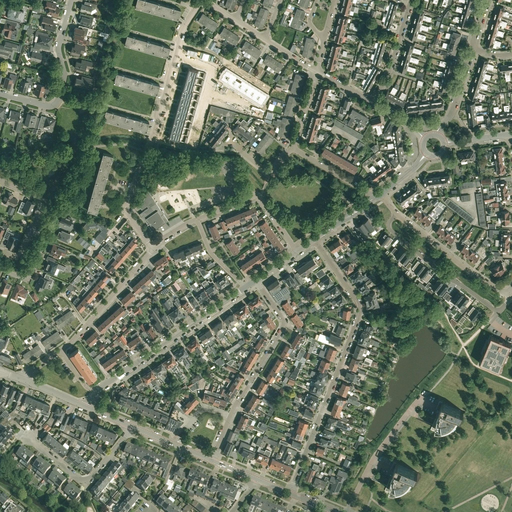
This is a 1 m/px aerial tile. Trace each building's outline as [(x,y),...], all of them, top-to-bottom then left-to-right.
[(149,11),(152,1),(148,0),(136,0),(135,7),(149,11)] [(227,0),(225,6),(232,9),(236,1),(234,0),(227,0)] [(47,1),(45,7),(48,8),(47,13),(58,16),(60,8),(55,7),(56,4),(47,1)] [(163,15),(166,5),(152,1),(149,11),(163,15)] [(82,4),(80,10),(88,12),(89,12),(91,14),(97,11),(95,8),(96,6),(99,7),(100,5),(96,4),(89,2),(88,4),(87,5),(84,4),(82,4)] [(396,10),(398,4),(390,2),(389,5),(387,4),(386,7),(396,10)] [(8,13),(7,17),(22,21),(23,17),(22,16),(24,8),(22,5),(16,3),(12,5),(12,6),(11,6),(9,7),(7,13),(8,13)] [(180,9),(168,5),(166,5),(163,15),(178,19),(180,9)] [(351,8),(343,6),(341,12),(349,14),(350,10),(351,8)] [(496,11),(510,15),(510,14),(508,13),(509,12),(506,12),(504,12),(505,8),(497,6),(496,11)] [(386,13),(395,16),(396,10),(386,7),(386,9),(387,10),(386,13)] [(258,16),(265,19),(269,11),(261,8),(258,16)] [(294,17),(301,20),(305,11),(297,8),(294,17)] [(469,17),(470,13),(456,8),(456,11),(462,12),(461,15),(469,17)] [(416,15),(431,20),(432,18),(424,15),(425,12),(418,10),(416,15)] [(80,13),(79,16),(81,17),(80,19),(81,19),(80,23),(88,25),(89,21),(92,22),(94,17),(92,17),(80,13)] [(384,15),(383,18),(393,21),(395,16),(386,13),(386,16),(384,15)] [(206,25),(210,19),(202,14),(198,20),(206,25)] [(501,21),(502,18),(494,15),(493,20),(507,24),(507,23),(501,21)] [(262,28),(265,19),(258,16),(254,25),(262,28)] [(301,20),(294,17),(292,16),(289,23),(289,24),(291,25),(290,26),(298,29),(301,20)] [(339,22),(346,24),(348,18),(340,16),(339,22)] [(43,17),(41,23),(45,24),(44,28),(54,30),(55,24),(52,23),(53,19),(43,17)] [(391,27),(393,21),(383,18),(382,21),(384,21),(383,25),(391,27)] [(466,27),(467,22),(454,18),(453,20),(459,22),(458,25),(466,27)] [(210,19),(206,25),(214,30),(218,24),(210,19)] [(18,22),(15,21),(8,20),(7,23),(5,23),(2,34),(10,36),(11,38),(13,39),(16,37),(16,36),(17,35),(16,35),(17,31),(14,30),(15,26),(17,26),(18,22)] [(421,24),(422,22),(415,20),(413,24),(428,29),(429,27),(421,24)] [(345,30),(346,24),(339,22),(337,28),(345,30)] [(498,30),(499,27),(491,25),(490,30),(504,34),(504,32),(498,30)] [(74,31),(74,33),(75,33),(83,35),(85,36),(86,36),(87,33),(89,28),(84,26),(83,29),(78,28),(75,27),(75,28),(74,28),(74,30),(74,31)] [(228,39),(232,32),(224,27),(220,34),(228,39)] [(343,36),(345,30),(337,28),(336,34),(343,36)] [(418,33),(419,31),(412,29),(411,33),(426,38),(426,36),(418,33)] [(37,41),(36,45),(44,47),(44,45),(45,45),(46,44),(50,45),(52,38),(48,37),(49,34),(36,30),(35,35),(36,36),(35,41),(37,41)] [(228,39),(230,41),(235,44),(240,38),(232,32),(228,39)] [(73,36),(73,37),(73,38),(73,39),(75,39),(75,42),(79,43),(85,45),(85,44),(88,45),(90,41),(86,40),(85,40),(84,39),(85,36),(83,35),(75,33),(74,35),(73,36)] [(138,48),(141,38),(127,34),(124,44),(138,48)] [(342,42),(343,36),(336,34),(334,40),(342,42)] [(458,44),(460,39),(446,35),(445,37),(452,39),(451,42),(458,44)] [(495,40),(496,37),(488,35),(487,40),(501,44),(501,42),(495,40)] [(208,47),(211,41),(213,39),(208,36),(203,44),(208,47)] [(305,46),(312,48),(315,39),(307,37),(305,46)] [(153,52),(156,42),(141,38),(138,48),(153,52)] [(387,42),(382,40),(378,39),(377,42),(376,42),(375,44),(385,47),(387,42)] [(0,49),(0,55),(7,57),(9,53),(11,53),(12,49),(16,50),(18,50),(17,51),(17,52),(20,53),(22,45),(19,45),(17,45),(6,41),(4,46),(5,47),(4,48),(5,48),(4,51),(0,49)] [(249,53),(253,46),(245,41),(241,48),(245,51),(243,54),(244,55),(243,57),(246,58),(247,57),(249,53)] [(170,47),(168,46),(156,42),(153,52),(167,56),(170,47)] [(72,46),(70,52),(79,55),(80,52),(83,53),(85,46),(75,43),(74,47),(72,46)] [(406,47),(421,52),(422,50),(414,48),(415,45),(408,43),(406,47)] [(333,44),(331,50),(339,52),(339,51),(340,49),(341,46),(333,44)] [(383,53),(385,47),(375,44),(374,47),(376,47),(375,51),(383,53)] [(455,54),(457,49),(443,45),(442,47),(449,49),(448,52),(455,54)] [(253,46),(249,53),(257,58),(261,51),(253,46)] [(310,57),(312,48),(305,46),(302,55),(310,57)] [(31,47),(29,54),(30,55),(31,56),(30,59),(35,60),(35,61),(36,60),(40,61),(40,60),(42,59),(41,58),(42,54),(39,53),(39,52),(39,49),(31,47)] [(338,58),(339,52),(331,50),(330,56),(338,58)] [(381,59),(383,53),(375,51),(374,54),(372,53),(371,56),(381,59)] [(411,57),(412,54),(405,52),(403,57),(418,61),(419,59),(411,57)] [(267,72),(275,60),(267,55),(263,62),(269,65),(266,71),(267,72)] [(337,61),(338,58),(330,56),(328,62),(336,64),(340,65),(341,62),(337,61)] [(379,65),(381,59),(371,56),(371,58),(372,59),(371,62),(379,65)] [(480,63),(493,68),(494,65),(488,63),(489,61),(481,58),(480,63)] [(76,61),(74,67),(85,70),(86,67),(91,68),(92,62),(85,60),(84,63),(76,61)] [(270,71),(272,67),(279,72),(283,65),(275,60),(267,72),(270,73),(271,71),(270,71)] [(408,66),(409,63),(402,61),(401,66),(416,71),(416,68),(408,66)] [(242,68),(244,70),(247,71),(248,72),(252,66),(246,62),(242,68)] [(335,70),(336,64),(328,62),(327,68),(335,70)] [(452,72),(454,67),(440,63),(439,65),(445,67),(445,70),(452,72)] [(381,70),(376,67),(373,66),(372,68),(370,67),(368,70),(378,75),(381,70)] [(188,68),(186,75),(196,78),(198,71),(188,68)] [(485,73),(485,71),(478,68),(477,73),(490,77),(491,75),(485,73)] [(226,70),(220,79),(225,82),(231,73),(226,70)] [(375,81),(378,75),(368,70),(367,72),(369,73),(367,76),(375,81)] [(128,86),(131,76),(116,72),(113,82),(128,86)] [(449,82),(451,77),(437,72),(436,75),(442,77),(442,79),(449,82)] [(6,77),(3,85),(10,87),(12,81),(15,82),(17,75),(10,73),(9,78),(6,77)] [(231,73),(225,82),(231,86),(237,77),(231,73)] [(293,83),(301,85),(304,76),(296,74),(293,83)] [(186,75),(184,82),(194,85),(196,78),(186,75)] [(76,78),(74,84),(85,87),(86,83),(93,85),(94,79),(82,76),(81,79),(76,78)] [(142,90),(145,80),(131,76),(128,86),(142,90)] [(372,86),(375,81),(367,76),(365,79),(364,78),(362,81),(372,86)] [(21,80),(19,89),(26,91),(28,84),(32,84),(33,78),(27,77),(26,81),(21,80)] [(237,77),(231,86),(237,90),(243,80),(237,77)] [(482,83),(482,80),(475,78),(474,83),(487,87),(488,85),(482,83)] [(145,80),(142,90),(157,94),(159,84),(145,80)] [(243,80),(237,90),(243,93),(249,84),(243,80)] [(369,91),(372,86),(362,81),(361,84),(363,85),(361,87),(369,91)] [(184,82),(182,89),(192,92),(194,85),(184,82)] [(446,91),(448,87),(434,82),(433,85),(440,87),(439,89),(446,91)] [(298,94),(301,85),(293,83),(291,92),(298,94)] [(34,90),(33,93),(43,96),(45,88),(49,89),(50,87),(49,85),(45,84),(45,86),(38,84),(36,91),(34,90)] [(249,84),(243,93),(249,97),(255,88),(249,84)] [(321,86),(320,92),(327,94),(332,95),(332,93),(328,91),(329,88),(321,86)] [(388,100),(395,88),(393,87),(390,93),(388,91),(384,98),(388,100)] [(255,88),(249,97),(255,101),(261,92),(255,88)] [(388,100),(393,103),(397,96),(394,95),(397,89),(395,88),(388,100)] [(479,93),(479,90),(472,88),(471,93),(484,97),(487,98),(487,95),(479,93)] [(182,89),(181,96),(190,99),(192,92),(182,89)] [(261,92),(255,101),(261,105),(267,96),(261,92)] [(326,100),(327,94),(320,92),(318,98),(326,100)] [(397,106),(404,93),(402,92),(399,98),(397,96),(393,103),(397,106)] [(404,93),(397,106),(402,108),(406,101),(403,100),(406,94),(404,93)] [(181,96),(179,103),(189,106),(190,99),(181,96)] [(287,105),(294,107),(297,98),(290,96),(287,105)] [(324,106),(326,100),(318,98),(316,104),(324,106)] [(341,106),(339,113),(342,114),(343,111),(346,112),(347,108),(349,109),(351,101),(346,99),(343,107),(341,106)] [(179,103),(177,110),(187,113),(189,106),(179,103)] [(322,112),(324,106),(316,104),(315,110),(322,112)] [(294,107),(287,105),(286,107),(284,114),(292,116),(294,107)] [(117,123),(120,114),(106,109),(103,119),(117,123)] [(353,120),(358,112),(353,109),(349,115),(352,116),(349,121),(348,124),(347,124),(350,125),(351,123),(353,120)] [(20,116),(21,113),(10,110),(9,115),(10,115),(9,119),(19,121),(20,116)] [(177,110),(175,117),(185,120),(187,113),(177,110)] [(357,119),(360,121),(362,116),(363,115),(358,112),(353,120),(355,122),(357,119)] [(35,122),(36,116),(37,116),(33,115),(34,114),(32,114),(28,113),(25,123),(34,126),(33,127),(37,128),(38,122),(35,122)] [(132,127),(134,118),(120,114),(117,123),(132,127)] [(321,117),(318,116),(313,115),(311,121),(319,123),(321,117)] [(365,124),(369,118),(363,115),(362,116),(360,121),(357,126),(359,128),(361,124),(362,125),(363,122),(365,124)] [(175,117),(173,124),(183,127),(185,120),(175,117)] [(280,126),(288,129),(291,120),(283,117),(280,126)] [(52,131),(52,129),(55,120),(46,118),(45,120),(43,119),(43,121),(40,120),(38,127),(44,128),(44,126),(49,128),(48,130),(52,131)] [(134,118),(132,127),(146,131),(149,122),(134,118)] [(378,134),(380,134),(376,119),(371,120),(373,127),(376,126),(378,134)] [(218,129),(225,135),(228,131),(225,128),(228,126),(223,122),(221,120),(215,127),(216,127),(218,129)] [(240,121),(239,122),(237,120),(235,122),(237,124),(233,130),(237,134),(243,126),(240,124),(241,124),(241,122),(240,121)] [(385,136),(386,136),(401,134),(400,129),(402,126),(391,120),(385,131),(385,136)] [(317,129),(319,123),(311,121),(310,127),(317,129)] [(247,130),(249,128),(246,126),(248,123),(247,122),(243,126),(237,134),(241,137),(247,130)] [(173,124),(171,131),(181,134),(183,127),(173,124)] [(285,137),(288,129),(280,126),(278,135),(285,137)] [(225,135),(218,129),(216,127),(212,132),(214,133),(222,139),(225,135)] [(316,135),(317,129),(310,127),(308,133),(316,135)] [(255,133),(251,129),(249,128),(247,130),(241,137),(245,140),(250,134),(252,136),(255,133)] [(171,131),(169,138),(179,141),(181,134),(171,131)] [(218,143),(222,139),(214,133),(212,136),(210,134),(209,136),(218,143)] [(314,141),(316,135),(308,133),(306,138),(314,141)] [(261,141),(267,146),(273,139),(267,134),(261,141)] [(215,147),(218,143),(209,136),(211,137),(207,141),(205,143),(207,145),(209,143),(215,147)] [(261,153),(267,146),(261,141),(255,148),(261,153)] [(327,156),(331,151),(325,148),(322,153),(327,156)] [(333,160),(336,154),(331,151),(327,156),(333,160)] [(466,152),(467,160),(474,159),(474,157),(475,157),(475,153),(473,153),(473,151),(466,152)] [(99,167),(109,170),(113,155),(103,152),(99,167)] [(460,161),(467,160),(466,152),(459,153),(459,155),(458,155),(459,160),(460,159),(460,161)] [(338,163),(341,157),(336,154),(333,160),(338,163)] [(355,165),(357,160),(359,157),(357,155),(355,159),(352,163),(352,164),(349,169),(355,172),(358,167),(355,165)] [(387,158),(396,170),(402,166),(406,162),(404,159),(403,155),(391,156),(389,157),(389,156),(387,158)] [(344,166),(347,160),(341,157),(338,163),(344,166)] [(379,160),(388,172),(392,168),(387,162),(385,164),(381,159),(379,160)] [(352,164),(352,163),(347,160),(344,166),(349,169),(352,164)] [(384,175),(388,172),(379,160),(377,162),(381,167),(379,168),(384,175)] [(384,175),(379,168),(377,170),(373,165),(371,166),(380,178),(384,175)] [(375,181),(380,178),(371,166),(369,168),(373,173),(371,175),(375,181)] [(105,184),(109,170),(99,167),(95,181),(105,184)] [(101,198),(105,184),(95,181),(91,195),(101,198)] [(497,189),(499,189),(507,188),(507,182),(504,182),(504,181),(501,182),(501,183),(496,183),(497,189)] [(412,187),(417,194),(420,191),(421,192),(422,191),(417,184),(412,187)] [(412,198),(417,194),(412,187),(407,191),(412,198)] [(6,191),(2,201),(9,204),(9,203),(15,205),(17,200),(12,197),(13,194),(6,191)] [(154,200),(148,191),(145,197),(140,207),(142,209),(154,200)] [(407,201),(412,198),(407,191),(402,195),(407,201)] [(508,194),(500,195),(501,201),(503,201),(503,202),(507,202),(507,201),(509,200),(508,194)] [(97,213),(101,198),(91,195),(87,210),(97,213)] [(403,204),(407,201),(402,195),(397,199),(402,206),(404,205),(403,204)] [(35,204),(27,200),(26,204),(21,202),(17,211),(22,213),(23,211),(30,214),(32,210),(33,207),(35,204)] [(165,223),(168,221),(163,213),(164,213),(162,210),(161,210),(156,202),(140,213),(144,220),(148,224),(147,224),(152,231),(165,222),(165,223)] [(251,215),(257,213),(255,207),(249,209),(251,215)] [(418,218),(423,211),(418,207),(413,214),(418,218)] [(245,218),(251,215),(249,209),(243,212),(245,218)] [(422,222),(428,215),(423,211),(418,218),(422,222)] [(240,220),(245,218),(243,212),(237,214),(240,220)] [(234,222),(240,220),(237,214),(231,216),(234,222)] [(68,216),(68,217),(62,215),(59,221),(60,221),(65,224),(63,228),(70,231),(73,224),(70,223),(72,219),(71,218),(68,216)] [(422,222),(427,226),(429,223),(430,224),(432,222),(431,221),(433,219),(432,219),(433,218),(431,217),(431,218),(428,215),(422,222)] [(228,225),(234,222),(231,216),(225,219),(228,225)] [(253,221),(255,224),(262,219),(260,216),(253,221)] [(368,219),(363,223),(370,233),(375,230),(376,231),(379,229),(375,224),(373,226),(368,219)] [(87,222),(83,226),(85,228),(87,230),(89,228),(97,227),(98,226),(102,230),(101,232),(99,235),(96,239),(100,243),(103,239),(108,234),(106,232),(108,229),(99,221),(98,222),(96,221),(87,222)] [(263,230),(269,226),(265,221),(260,224),(263,230)] [(363,223),(358,226),(362,232),(359,234),(363,239),(366,237),(365,236),(370,232),(370,233),(363,223)] [(211,232),(217,230),(215,224),(209,226),(211,232)] [(440,236),(445,229),(440,225),(439,227),(438,227),(436,229),(437,230),(435,232),(440,236)] [(267,235),(272,231),(269,226),(263,230),(267,235)] [(445,240),(450,233),(445,229),(440,236),(445,240)] [(10,247),(14,249),(18,239),(12,236),(14,233),(6,230),(3,237),(8,239),(6,246),(10,247)] [(61,231),(59,230),(57,237),(68,241),(69,238),(72,239),(74,235),(62,230),(61,231)] [(211,232),(214,238),(220,236),(217,230),(211,232)] [(271,240),(276,236),(272,231),(267,235),(271,240)] [(385,233),(379,241),(384,245),(385,244),(388,246),(393,239),(385,233)] [(450,243),(454,239),(455,237),(450,233),(445,240),(450,243)] [(134,237),(130,241),(122,234),(120,236),(126,242),(133,248),(137,243),(135,241),(137,239),(134,237)] [(352,240),(350,238),(347,234),(342,238),(346,244),(349,242),(350,245),(356,241),(353,239),(352,240)] [(274,245),(280,241),(276,236),(271,240),(274,245)] [(90,244),(83,238),(79,243),(86,249),(90,244)] [(126,242),(124,244),(122,242),(122,243),(117,239),(115,241),(122,247),(122,246),(129,253),(133,248),(126,242)] [(230,248),(235,244),(232,239),(226,243),(230,248)] [(343,244),(342,244),(339,239),(334,243),(338,248),(341,246),(344,250),(346,248),(343,244)] [(278,250),(283,247),(280,241),(274,245),(276,248),(274,250),(276,252),(278,250)] [(200,255),(201,258),(203,257),(201,250),(204,249),(201,243),(196,245),(198,252),(200,255)] [(336,250),(338,248),(334,243),(329,246),(333,252),(337,257),(340,255),(336,250)] [(60,254),(64,255),(67,249),(60,246),(54,244),(51,249),(50,249),(49,250),(49,251),(49,252),(50,252),(50,253),(54,255),(54,256),(58,258),(60,254)] [(122,246),(122,247),(120,249),(118,247),(117,247),(113,244),(112,246),(117,251),(120,253),(124,257),(129,253),(122,246)] [(230,248),(234,254),(239,250),(235,244),(230,248)] [(465,255),(470,248),(465,244),(460,251),(465,255)] [(200,255),(198,252),(196,245),(190,248),(193,254),(195,260),(198,259),(197,256),(200,255)] [(395,247),(391,252),(394,254),(393,255),(400,260),(399,261),(407,251),(402,247),(397,253),(395,252),(398,249),(395,247)] [(190,255),(193,254),(190,248),(184,250),(187,256),(188,259),(189,262),(192,261),(190,255)] [(470,259),(475,252),(470,248),(465,255),(470,259)] [(120,262),(124,257),(120,253),(117,251),(115,253),(110,249),(108,251),(113,256),(120,262)] [(188,259),(187,256),(184,250),(179,252),(181,258),(184,265),(186,263),(185,260),(188,259)] [(260,260),(265,256),(262,251),(256,255),(260,260)] [(407,251),(399,261),(404,265),(412,255),(407,251)] [(107,263),(104,265),(112,272),(114,269),(115,270),(117,268),(116,267),(107,259),(99,252),(96,255),(101,259),(102,259),(107,263)] [(184,265),(181,258),(179,252),(173,254),(175,261),(179,260),(181,266),(184,265)] [(475,263),(478,258),(480,256),(475,252),(470,259),(475,263)] [(486,252),(481,258),(484,261),(490,255),(486,252)] [(159,259),(163,264),(168,261),(164,255),(159,259)] [(255,264),(260,260),(256,255),(251,258),(255,264)] [(120,262),(113,256),(110,259),(108,257),(107,259),(116,267),(118,264),(119,265),(121,263),(120,262)] [(492,256),(485,262),(488,264),(494,260),(492,256)] [(250,267),(255,264),(251,258),(246,262),(250,267)] [(307,261),(312,268),(317,264),(313,258),(307,261)] [(49,272),(54,274),(56,267),(63,271),(65,266),(49,259),(46,264),(48,265),(45,271),(49,273),(49,272)] [(92,259),(87,265),(90,268),(95,262),(92,259)] [(157,268),(163,264),(159,259),(154,263),(157,268)] [(418,260),(412,268),(414,270),(413,272),(418,275),(426,266),(418,260)] [(307,272),(312,268),(307,261),(305,263),(305,262),(304,262),(301,264),(307,272)] [(244,271),(250,267),(246,262),(241,266),(244,271)] [(347,272),(348,272),(355,268),(351,262),(344,267),(346,269),(345,270),(347,272)] [(497,266),(501,273),(504,271),(504,270),(505,269),(503,265),(505,265),(504,262),(502,262),(502,263),(497,266)] [(301,275),(307,272),(301,264),(299,266),(298,267),(299,267),(297,269),(301,275)] [(426,266),(418,275),(418,276),(419,275),(424,278),(423,279),(427,282),(432,275),(428,273),(430,270),(426,266)] [(497,275),(501,273),(497,266),(492,269),(491,268),(489,270),(491,272),(493,271),(495,275),(496,274),(497,275)] [(210,273),(209,272),(198,267),(204,276),(210,273)] [(106,282),(111,277),(102,269),(100,272),(98,270),(96,273),(99,275),(98,275),(99,276),(106,282)] [(151,279),(156,275),(151,270),(147,274),(151,279)] [(364,278),(367,276),(365,274),(363,275),(359,270),(358,270),(355,271),(355,272),(350,275),(351,276),(351,277),(353,280),(354,281),(356,279),(357,280),(360,278),(361,280),(360,281),(364,278)] [(229,282),(226,278),(224,275),(222,277),(219,272),(217,273),(225,285),(226,284),(227,284),(229,282)] [(223,286),(225,285),(217,273),(215,275),(218,280),(216,281),(221,287),(222,288),(224,286),(223,286)] [(362,293),(363,292),(363,293),(370,288),(367,285),(372,281),(371,281),(375,278),(372,273),(367,276),(364,278),(366,281),(362,284),(363,285),(359,287),(361,290),(360,290),(362,293)] [(81,276),(78,274),(74,279),(76,281),(77,281),(78,282),(82,278),(81,276)] [(146,283),(151,279),(147,274),(142,278),(146,283)] [(294,274),(291,276),(290,274),(289,274),(288,274),(286,275),(286,276),(284,278),(289,285),(292,283),(295,288),(301,284),(294,274)] [(99,276),(98,275),(96,278),(92,275),(91,277),(94,279),(102,287),(106,282),(99,276)] [(164,280),(167,284),(172,281),(168,276),(164,280)] [(37,283),(35,287),(37,288),(37,289),(39,290),(40,289),(42,290),(43,286),(45,287),(47,284),(48,284),(48,283),(51,284),(53,279),(49,277),(48,280),(41,277),(38,283),(37,283)] [(326,286),(333,282),(329,277),(326,279),(325,278),(320,282),(319,284),(320,286),(324,283),(326,286)] [(3,278),(0,286),(0,293),(1,294),(2,292),(7,294),(11,285),(6,282),(7,280),(3,278)] [(89,280),(86,278),(84,279),(93,287),(98,291),(102,287),(94,279),(92,282),(89,280)] [(143,286),(146,283),(142,278),(137,283),(143,289),(145,287),(143,286)] [(429,281),(425,286),(428,288),(430,286),(436,291),(443,282),(439,278),(434,285),(429,281)] [(214,292),(207,281),(206,279),(201,282),(210,295),(211,295),(213,294),(212,293),(214,292)] [(292,295),(286,285),(281,288),(279,285),(280,284),(277,279),(267,286),(269,289),(269,290),(278,304),(292,295)] [(212,281),(210,282),(209,280),(207,281),(214,292),(216,291),(218,290),(218,289),(212,281)] [(314,282),(305,288),(307,291),(316,285),(314,282)] [(443,282),(436,291),(436,292),(437,291),(442,294),(448,286),(443,282)] [(143,289),(137,283),(132,287),(139,294),(144,290),(143,289)] [(17,284),(11,297),(16,299),(18,294),(20,295),(19,296),(20,296),(20,295),(25,297),(28,291),(23,289),(23,287),(17,284)] [(88,288),(86,286),(84,285),(82,286),(86,290),(93,296),(98,291),(93,287),(91,290),(89,288),(88,288)] [(330,293),(333,296),(339,291),(335,286),(329,290),(328,290),(323,293),(325,297),(330,293)] [(208,296),(204,290),(202,291),(199,287),(197,288),(204,299),(206,298),(207,298),(208,297),(208,296)] [(195,289),(196,291),(194,293),(200,302),(201,301),(201,302),(202,301),(202,300),(204,299),(197,288),(195,289)] [(89,301),(93,296),(86,290),(82,295),(84,297),(89,301)] [(130,300),(135,296),(131,291),(126,295),(130,300)] [(191,298),(189,299),(194,306),(198,303),(190,291),(187,293),(191,298)] [(449,294),(446,299),(448,301),(449,300),(456,305),(464,295),(459,291),(453,299),(451,297),(452,296),(449,294)] [(367,302),(377,299),(375,292),(371,293),(371,294),(369,294),(370,295),(365,296),(367,302)] [(125,305),(130,300),(126,295),(121,300),(125,305)] [(338,298),(337,297),(331,301),(333,304),(335,303),(336,305),(337,305),(339,304),(339,305),(345,300),(343,297),(342,297),(341,295),(338,298)] [(464,295),(456,305),(460,309),(460,310),(463,312),(466,307),(464,305),(469,299),(464,295)] [(84,297),(82,300),(77,296),(76,298),(80,302),(85,306),(89,301),(84,297)] [(192,308),(188,303),(189,302),(184,296),(181,298),(184,302),(182,304),(187,311),(188,311),(190,310),(189,309),(192,308)] [(259,303),(262,301),(258,296),(253,299),(260,309),(262,307),(259,303)] [(81,311),(85,306),(80,302),(76,298),(72,302),(76,306),(81,311)] [(173,303),(169,298),(166,300),(168,302),(170,305),(178,317),(180,316),(182,315),(182,314),(178,307),(176,309),(173,304),(173,303)] [(256,311),(260,309),(253,299),(248,303),(252,308),(254,306),(256,308),(255,309),(256,311)] [(377,299),(367,302),(368,307),(373,306),(375,306),(375,307),(376,306),(376,309),(381,309),(380,306),(379,306),(378,302),(377,299)] [(173,320),(174,320),(176,319),(176,318),(178,317),(170,305),(168,302),(166,300),(162,303),(165,309),(167,307),(171,312),(169,313),(173,320)] [(285,309),(291,305),(287,300),(282,304),(285,309)] [(291,305),(285,309),(289,314),(294,310),(292,307),(294,305),(297,303),(296,302),(293,303),(291,305)] [(309,311),(312,313),(318,309),(313,302),(309,311)] [(251,311),(250,312),(245,304),(243,306),(242,305),(240,307),(244,314),(247,312),(248,313),(249,313),(252,318),(255,316),(251,311)] [(121,315),(125,310),(121,305),(116,310),(121,315)] [(350,309),(346,309),(343,309),(343,306),(337,308),(337,311),(341,310),(342,311),(340,311),(339,317),(349,318),(350,309)] [(473,306),(468,313),(470,315),(469,316),(474,320),(481,312),(473,306)] [(164,313),(163,314),(161,315),(156,307),(153,309),(162,323),(164,322),(166,325),(167,325),(167,326),(170,324),(170,323),(170,322),(164,313)] [(242,316),(244,314),(240,307),(237,309),(237,310),(235,312),(240,319),(239,319),(240,321),(242,323),(243,325),(246,323),(242,318),(242,317),(242,316)] [(262,318),(267,314),(264,309),(259,313),(262,318)] [(68,322),(75,317),(71,310),(63,315),(68,322)] [(116,319),(121,315),(116,310),(111,314),(116,319)] [(153,318),(150,320),(152,323),(157,330),(159,329),(160,329),(162,328),(162,327),(158,320),(158,319),(153,312),(150,313),(153,318)] [(233,313),(232,312),(230,313),(231,314),(228,316),(233,323),(234,323),(238,320),(233,313)] [(305,314),(306,316),(307,315),(308,313),(307,312),(304,313),(302,314),(302,313),(298,315),(296,313),(291,316),(294,321),(299,318),(305,314)] [(111,323),(116,319),(111,314),(107,318),(111,323)] [(262,327),(272,320),(269,314),(263,318),(265,321),(260,324),(262,327)] [(307,317),(306,316),(305,314),(299,318),(294,321),(297,326),(296,329),(301,332),(302,328),(299,326),(303,323),(301,320),(307,317)] [(60,327),(68,322),(63,315),(55,321),(60,327)] [(235,325),(234,323),(233,323),(228,316),(226,318),(225,317),(223,318),(224,319),(228,326),(230,325),(232,328),(235,325)] [(106,327),(111,323),(107,318),(102,322),(106,327)] [(343,332),(345,327),(336,323),(337,320),(330,318),(329,321),(333,323),(332,325),(334,326),(332,331),(342,335),(342,334),(343,334),(344,332),(343,332)] [(269,326),(270,328),(276,325),(272,320),(262,327),(257,331),(259,332),(265,337),(267,334),(262,330),(264,329),(269,326)] [(223,332),(227,329),(221,321),(217,324),(221,330),(223,332)] [(102,332),(106,327),(102,322),(97,327),(102,332)] [(363,330),(371,333),(372,329),(377,331),(378,328),(380,329),(382,325),(373,322),(372,325),(370,324),(370,326),(366,324),(365,326),(364,326),(363,329),(364,329),(363,330)] [(155,334),(155,333),(151,326),(147,329),(145,327),(142,323),(139,325),(143,331),(142,332),(146,338),(149,335),(150,336),(153,335),(155,334)] [(217,333),(221,330),(217,324),(212,327),(217,333)] [(205,333),(208,338),(213,335),(210,329),(205,333)] [(57,331),(50,337),(54,343),(62,338),(57,331)] [(95,340),(100,335),(96,331),(91,335),(95,340)] [(131,336),(133,339),(137,344),(142,341),(138,335),(139,335),(137,331),(131,336)] [(368,337),(369,335),(362,332),(361,335),(360,337),(373,342),(374,340),(368,337)] [(206,339),(208,338),(205,333),(199,336),(203,342),(206,339)] [(298,333),(294,339),(302,343),(304,345),(306,341),(304,340),(306,337),(303,335),(303,336),(298,333)] [(317,339),(318,340),(327,343),(329,340),(338,344),(341,337),(331,334),(329,337),(320,333),(317,339)] [(119,336),(124,344),(128,342),(122,334),(119,336)] [(252,337),(253,338),(258,341),(264,344),(267,339),(259,334),(257,337),(254,336),(252,334),(251,336),(252,338),(252,337)] [(90,344),(95,340),(91,335),(86,340),(90,344)] [(480,362),(480,363),(488,366),(489,367),(499,371),(511,344),(502,340),(499,339),(491,336),(480,362)] [(46,348),(54,343),(50,337),(42,342),(46,348)] [(199,353),(202,352),(199,348),(197,345),(200,344),(195,338),(193,340),(192,341),(193,341),(192,342),(198,352),(199,353)] [(264,344),(258,341),(253,338),(252,340),(257,343),(255,346),(260,350),(264,344)] [(294,339),(293,338),(291,341),(292,342),(291,344),(296,347),(299,348),(300,346),(298,345),(299,342),(302,343),(294,339)] [(131,348),(137,344),(133,339),(128,343),(131,348)] [(199,353),(198,352),(192,342),(190,343),(190,342),(189,342),(186,344),(190,350),(193,348),(194,351),(196,353),(197,353),(198,354),(199,353)] [(35,356),(43,351),(38,344),(30,350),(35,356)] [(292,347),(286,344),(283,349),(294,356),(295,354),(292,352),(294,350),(293,348),(292,347)] [(368,349),(366,347),(358,344),(356,349),(363,352),(366,354),(368,349)] [(326,347),(324,350),(334,354),(336,349),(329,346),(327,346),(326,348),(326,347)] [(184,347),(183,348),(182,347),(180,349),(180,350),(179,350),(186,361),(188,363),(189,365),(191,363),(188,358),(190,356),(184,347)] [(250,354),(256,358),(259,352),(253,349),(251,352),(249,351),(243,347),(242,349),(245,351),(250,354)] [(228,359),(232,357),(226,348),(222,351),(228,359)] [(78,349),(70,354),(79,368),(87,362),(78,349)] [(116,350),(122,358),(127,354),(123,349),(120,351),(119,349),(116,350)] [(294,356),(283,349),(280,354),(285,358),(287,355),(294,359),(295,357),(294,356)] [(361,355),(363,352),(356,349),(354,355),(362,358),(364,358),(365,357),(361,355)] [(27,362),(35,356),(30,350),(23,355),(27,362)] [(115,354),(113,356),(116,361),(122,358),(116,350),(114,352),(115,354)] [(186,361),(179,350),(178,351),(178,350),(175,352),(175,353),(178,359),(180,362),(182,360),(185,364),(188,363),(186,361)] [(324,353),(323,356),(325,357),(332,359),(334,354),(324,350),(323,353),(324,353)] [(244,353),(246,355),(248,357),(247,359),(252,363),(256,358),(250,354),(245,351),(244,353)] [(11,357),(0,353),(0,352),(0,364),(1,365),(3,361),(8,364),(11,357)] [(18,353),(14,355),(19,364),(22,362),(18,353)] [(168,359),(176,370),(177,372),(179,370),(175,365),(178,364),(176,361),(172,355),(171,356),(171,355),(169,356),(169,357),(168,358),(168,359)] [(111,365),(116,361),(113,356),(107,360),(111,365)] [(282,364),(284,361),(278,357),(275,362),(286,369),(287,367),(284,365),(282,364)] [(360,360),(353,357),(351,362),(358,365),(362,366),(363,364),(362,364),(362,362),(361,361),(362,361),(360,360)] [(174,372),(176,370),(168,359),(168,358),(166,359),(165,359),(164,360),(164,361),(163,361),(167,367),(169,369),(171,368),(174,372)] [(329,365),(328,365),(329,361),(322,358),(321,361),(316,359),(315,361),(329,366),(329,365)] [(249,368),(252,363),(247,359),(245,363),(240,360),(239,362),(244,365),(249,368)] [(106,369),(111,365),(107,360),(102,363),(106,369)] [(328,368),(329,366),(315,361),(314,364),(319,366),(318,368),(326,371),(327,367),(328,368)] [(87,362),(79,368),(88,381),(97,376),(87,362)] [(161,362),(161,363),(161,362),(158,364),(159,365),(157,366),(165,376),(167,375),(163,370),(166,369),(161,362)] [(249,368),(244,365),(239,362),(237,363),(240,365),(238,369),(246,374),(249,368)] [(291,372),(286,369),(275,362),(272,367),(278,371),(279,368),(290,374),(291,372)] [(357,367),(358,365),(351,362),(349,367),(356,370),(360,371),(359,373),(367,376),(368,373),(360,370),(361,369),(357,367)] [(235,373),(236,370),(227,365),(226,367),(227,369),(228,368),(235,373)] [(170,384),(165,376),(157,366),(156,366),(155,366),(153,368),(157,375),(159,373),(163,378),(168,385),(170,384)] [(276,374),(278,371),(272,367),(269,373),(280,379),(281,378),(278,376),(278,375),(276,374)] [(156,385),(158,384),(155,379),(157,378),(151,369),(148,371),(148,372),(147,373),(154,383),(156,385)] [(318,373),(315,371),(312,370),(311,372),(326,378),(327,375),(326,375),(327,373),(319,370),(318,373)] [(365,375),(359,373),(358,375),(351,372),(351,373),(347,371),(345,378),(352,381),(354,378),(357,379),(357,377),(360,378),(363,380),(365,375)] [(324,382),(326,378),(311,372),(310,375),(316,377),(315,380),(323,383),(324,381),(324,382)] [(153,385),(154,383),(147,373),(146,374),(145,373),(143,374),(143,375),(143,376),(147,382),(149,380),(153,385)] [(231,376),(232,376),(241,382),(244,377),(238,373),(236,375),(233,373),(231,376)] [(278,381),(280,379),(269,373),(265,378),(271,382),(273,378),(275,379),(278,381)] [(202,381),(201,388),(203,388),(207,377),(205,375),(198,380),(202,381)] [(145,381),(143,382),(140,378),(140,377),(140,376),(139,376),(139,377),(137,378),(138,379),(134,381),(136,383),(132,386),(135,390),(136,390),(139,388),(140,389),(146,385),(147,384),(145,381)] [(238,387),(241,382),(232,376),(230,379),(228,378),(227,381),(229,382),(229,381),(238,387)] [(266,386),(268,383),(262,380),(259,385),(270,391),(271,389),(266,386)] [(323,385),(314,381),(311,380),(310,382),(307,381),(306,383),(310,385),(321,389),(323,385)] [(235,392),(238,387),(229,381),(229,382),(226,386),(229,388),(235,392)] [(350,385),(343,382),(341,387),(348,390),(351,391),(352,386),(350,385)] [(9,386),(6,385),(4,384),(3,384),(1,388),(0,388),(0,389),(0,390),(0,391),(2,393),(0,398),(0,404),(3,401),(4,400),(3,400),(8,389),(8,387),(9,386)] [(270,392),(270,391),(259,385),(256,390),(261,394),(263,391),(265,393),(266,392),(272,396),(273,394),(278,396),(279,394),(275,391),(273,394),(270,392)] [(319,394),(321,389),(310,385),(309,387),(312,388),(311,391),(319,394)] [(9,405),(11,402),(16,390),(14,389),(14,388),(13,388),(12,388),(11,387),(11,388),(8,387),(8,389),(9,389),(8,392),(9,393),(8,395),(11,396),(7,404),(9,405)] [(347,393),(348,390),(341,387),(339,392),(346,395),(348,396),(349,393),(347,393)] [(213,392),(213,389),(211,388),(210,391),(209,394),(207,401),(213,403),(216,393),(213,392)] [(229,388),(227,390),(224,389),(222,388),(221,391),(223,392),(226,394),(225,396),(230,399),(232,397),(235,392),(229,388)] [(20,390),(19,391),(18,390),(15,397),(18,399),(14,407),(16,408),(18,406),(18,405),(18,404),(21,397),(23,392),(21,392),(21,391),(20,390)] [(222,395),(223,392),(221,391),(220,393),(216,392),(216,393),(213,403),(218,405),(220,398),(222,395)] [(226,394),(223,392),(222,395),(225,397),(224,399),(220,398),(218,405),(224,407),(225,404),(226,404),(227,401),(228,402),(230,399),(225,396),(226,394)] [(124,404),(126,397),(127,395),(122,393),(121,395),(119,395),(117,399),(119,400),(118,402),(124,404)] [(318,397),(311,394),(307,393),(306,395),(304,394),(302,397),(316,402),(317,400),(318,398),(318,397)] [(136,401),(132,400),(129,407),(135,409),(138,402),(141,395),(139,394),(136,401)] [(199,400),(194,395),(192,397),(190,395),(189,395),(187,394),(185,396),(187,398),(188,397),(190,399),(195,404),(199,400)] [(257,402),(260,398),(253,394),(250,399),(257,402)] [(316,402),(302,397),(296,394),(295,397),(299,399),(299,397),(302,398),(302,399),(304,400),(303,403),(314,407),(314,406),(315,406),(316,404),(315,404),(316,402)] [(29,406),(32,398),(26,395),(23,403),(29,406)] [(346,406),(348,403),(347,402),(348,400),(346,399),(337,396),(335,401),(346,406)] [(129,407),(132,400),(126,397),(124,404),(129,407)] [(273,403),(269,401),(263,397),(262,400),(268,404),(268,405),(271,406),(273,403)] [(35,408),(38,400),(32,398),(29,406),(35,408)] [(191,408),(195,404),(190,399),(187,402),(186,401),(185,401),(184,402),(191,408)] [(257,403),(257,402),(250,399),(247,404),(256,409),(257,409),(259,404),(257,403)] [(35,408),(38,410),(37,413),(39,414),(40,413),(40,411),(44,403),(38,400),(35,408)] [(184,402),(182,405),(177,401),(175,403),(179,406),(181,409),(182,408),(187,413),(191,408),(184,402)] [(346,406),(335,401),(333,407),(341,410),(342,407),(345,408),(351,410),(352,408),(346,406)] [(141,411),(144,405),(138,402),(135,409),(141,411)] [(438,416),(435,429),(437,429),(438,429),(440,429),(441,429),(441,428),(445,427),(445,429),(447,428),(448,428),(449,427),(450,426),(452,426),(453,425),(452,424),(454,421),(456,422),(456,421),(457,420),(458,419),(459,417),(461,418),(463,412),(442,402),(439,409),(440,409),(439,410),(437,416),(438,416)] [(44,403),(40,411),(40,413),(45,415),(50,405),(44,403)] [(153,416),(157,408),(159,404),(156,403),(153,409),(150,407),(147,414),(153,416)] [(0,404),(0,408),(3,411),(0,414),(4,418),(6,416),(8,414),(10,413),(5,409),(5,408),(4,408),(0,404)] [(259,410),(257,409),(256,409),(247,404),(244,409),(253,414),(255,411),(257,412),(259,410)] [(147,414),(150,407),(144,405),(141,411),(147,414)] [(312,411),(308,409),(309,408),(302,405),(301,409),(304,410),(303,414),(310,417),(312,411)] [(174,407),(171,406),(168,413),(163,410),(159,419),(165,421),(168,414),(170,415),(174,407)] [(174,406),(174,407),(170,415),(165,427),(173,430),(177,420),(177,419),(178,417),(176,415),(178,413),(177,412),(179,410),(174,406)] [(342,411),(341,410),(333,407),(331,413),(342,417),(341,419),(347,421),(348,419),(345,417),(345,415),(344,415),(342,411)] [(61,422),(66,410),(61,408),(56,420),(58,421),(61,422)] [(159,419),(163,410),(157,408),(153,416),(159,419)] [(63,431),(66,424),(69,416),(65,414),(59,429),(63,431)] [(250,427),(251,424),(249,423),(251,419),(242,415),(239,420),(246,423),(249,424),(248,426),(250,427)] [(68,433),(72,424),(78,427),(81,419),(75,416),(74,419),(72,418),(69,425),(66,432),(68,433)] [(339,423),(340,421),(329,417),(328,421),(340,426),(341,424),(339,423)] [(80,439),(83,440),(87,428),(85,427),(87,421),(81,419),(78,427),(84,429),(80,439)] [(298,425),(306,428),(308,422),(299,419),(298,421),(299,422),(298,425)] [(0,427),(0,430),(1,431),(8,437),(12,432),(10,431),(12,428),(7,424),(2,420),(0,423),(5,426),(3,430),(0,428),(0,427)] [(249,424),(246,423),(239,420),(237,425),(247,429),(248,426),(249,424)] [(339,429),(340,426),(328,421),(326,426),(333,429),(336,430),(337,428),(339,429)] [(95,434),(98,426),(92,423),(91,426),(89,425),(87,428),(83,440),(86,443),(87,440),(86,439),(87,438),(90,432),(95,434)] [(264,430),(254,425),(251,424),(250,427),(263,433),(264,430)] [(306,428),(298,425),(297,425),(295,430),(296,430),(304,433),(306,428)] [(101,436),(104,428),(98,426),(95,434),(98,435),(97,438),(100,439),(101,436)] [(105,441),(106,439),(110,431),(104,428),(101,436),(104,437),(103,440),(105,441)] [(323,430),(322,433),(323,433),(323,434),(330,436),(331,434),(334,435),(334,434),(340,437),(341,433),(332,430),(332,431),(325,428),(324,431),(323,430)] [(236,440),(239,431),(235,429),(234,432),(231,431),(225,444),(226,445),(223,451),(229,454),(233,443),(231,442),(233,438),(236,440)] [(301,439),(304,433),(296,430),(295,434),(293,433),(292,436),(301,439)] [(113,440),(116,433),(110,431),(106,439),(110,440),(109,443),(112,444),(114,441),(113,440)] [(47,444),(53,436),(48,432),(42,439),(47,444)] [(290,436),(286,434),(285,434),(284,437),(292,441),(291,445),(298,448),(300,441),(296,440),(297,439),(294,437),(290,436)] [(52,448),(58,441),(53,436),(47,444),(52,448)] [(338,443),(331,440),(329,439),(328,440),(321,437),(321,439),(320,439),(319,442),(320,442),(319,443),(331,447),(332,444),(338,447),(339,443),(338,443)] [(57,452),(63,445),(58,441),(52,448),(57,452)] [(65,442),(63,445),(57,452),(62,456),(68,449),(67,448),(68,445),(65,442)] [(249,449),(244,447),(244,445),(240,443),(237,451),(241,452),(240,453),(246,456),(249,449)] [(130,455),(134,447),(127,445),(124,453),(130,455)] [(249,458),(249,457),(252,458),(256,448),(250,446),(249,449),(246,456),(247,456),(246,457),(247,457),(248,458),(249,458)] [(326,447),(325,449),(318,446),(316,452),(322,455),(324,451),(327,452),(327,451),(329,452),(330,448),(326,447)] [(78,453),(75,451),(77,448),(75,447),(67,456),(72,460),(78,453)] [(136,458),(140,450),(134,447),(130,455),(136,458)] [(22,460),(28,452),(23,448),(19,452),(17,450),(12,456),(14,458),(16,456),(21,460),(22,460)] [(265,451),(262,450),(260,449),(255,459),(260,462),(265,451)] [(142,460),(146,452),(140,450),(136,458),(142,460)] [(77,464),(83,457),(80,455),(82,453),(80,451),(78,453),(72,460),(77,464)] [(270,453),(268,452),(265,451),(260,462),(265,464),(270,453)] [(27,469),(33,463),(30,461),(34,457),(28,452),(22,460),(21,460),(20,463),(27,469)] [(148,463),(152,455),(146,452),(142,460),(148,463)] [(154,465),(158,457),(152,455),(148,463),(154,465)] [(343,468),(349,470),(354,458),(348,455),(343,468)] [(283,472),(289,457),(287,456),(285,460),(282,459),(281,462),(278,469),(279,470),(279,471),(283,472)] [(82,468),(88,461),(83,457),(77,464),(82,468)] [(160,468),(164,460),(158,457),(154,465),(160,468)] [(289,462),(291,459),(291,458),(289,457),(283,472),(287,474),(291,466),(290,465),(291,463),(289,462)] [(273,467),(277,460),(272,458),(269,465),(273,467)] [(38,472),(45,463),(40,459),(35,464),(33,463),(27,469),(30,471),(31,469),(36,473),(38,472)] [(170,462),(164,460),(160,468),(164,469),(163,471),(165,472),(163,479),(166,480),(169,473),(171,466),(169,465),(170,462)] [(88,461),(82,468),(87,472),(93,465),(88,461)] [(44,480),(49,474),(47,472),(51,468),(45,463),(38,472),(43,476),(41,478),(44,480)] [(111,468),(118,474),(122,469),(115,463),(111,468)] [(392,477),(389,490),(390,490),(392,490),(394,490),(395,490),(395,489),(399,488),(400,489),(401,489),(402,489),(403,488),(404,487),(406,486),(407,486),(406,485),(409,482),(410,483),(411,482),(412,480),(412,479),(413,478),(415,479),(418,472),(396,463),(394,470),(393,471),(391,477),(392,477)] [(311,480),(315,470),(317,465),(315,464),(313,469),(310,468),(305,478),(311,480)] [(114,479),(118,474),(111,468),(107,473),(114,479)] [(180,468),(180,469),(178,468),(175,474),(174,473),(171,481),(174,482),(177,476),(180,478),(180,479),(183,480),(185,475),(182,473),(183,470),(183,469),(180,468)] [(338,492),(340,487),(342,481),(343,477),(346,478),(348,473),(338,469),(336,475),(338,475),(337,478),(331,476),(329,482),(334,484),(333,485),(332,487),(330,491),(334,493),(335,491),(338,492)] [(193,482),(197,474),(191,471),(187,480),(191,481),(188,487),(191,488),(193,482)] [(54,484),(60,476),(55,472),(52,476),(49,474),(44,480),(47,482),(48,480),(54,484)] [(110,484),(114,479),(107,473),(103,478),(110,484)] [(318,486),(321,479),(318,477),(320,474),(317,473),(315,476),(316,477),(313,484),(318,486)] [(153,482),(150,480),(153,476),(147,474),(145,476),(140,480),(142,482),(149,487),(153,482)] [(200,485),(203,476),(197,474),(193,482),(200,485)] [(60,493),(65,487),(62,485),(66,481),(60,476),(54,484),(59,489),(57,491),(60,493)] [(211,483),(208,482),(209,479),(203,476),(200,485),(203,486),(202,488),(204,489),(203,492),(203,493),(201,498),(204,499),(205,496),(206,493),(208,490),(211,483)] [(323,488),(325,484),(326,481),(327,481),(329,478),(326,476),(324,480),(321,479),(318,486),(323,488)] [(106,489),(110,484),(103,478),(99,483),(106,489)] [(220,484),(218,483),(218,482),(218,481),(216,480),(215,481),(214,484),(211,482),(211,483),(208,490),(210,491),(210,492),(210,493),(213,494),(214,493),(216,494),(217,492),(220,484)] [(145,492),(149,487),(142,482),(138,487),(145,492)] [(102,494),(106,489),(99,483),(95,488),(102,494)] [(69,497),(76,489),(70,484),(67,488),(65,487),(60,493),(62,495),(64,493),(69,497)] [(222,497),(226,486),(220,484),(217,492),(220,493),(218,498),(221,499),(222,497)] [(229,497),(232,489),(226,486),(222,497),(227,499),(229,497)] [(103,495),(102,494),(95,488),(90,493),(98,499),(95,501),(98,503),(101,506),(103,504),(100,501),(99,500),(103,495)] [(76,489),(69,497),(74,501),(72,504),(75,506),(78,502),(80,499),(78,498),(81,493),(76,489)] [(238,491),(232,489),(229,497),(227,499),(233,502),(234,500),(237,501),(238,499),(241,494),(237,493),(238,491)] [(167,501),(164,498),(165,497),(163,496),(163,493),(161,491),(157,496),(160,499),(156,504),(161,508),(167,501)] [(139,499),(132,494),(130,492),(126,497),(128,499),(135,504),(139,499)] [(0,503),(3,506),(2,508),(8,502),(7,502),(10,499),(7,497),(5,500),(0,495),(0,503)] [(255,511),(257,509),(260,501),(254,498),(250,506),(254,508),(251,511),(255,511)] [(131,509),(135,504),(128,499),(124,503),(131,509)] [(165,511),(166,511),(172,505),(173,504),(168,500),(167,501),(161,508),(165,511)] [(263,511),(267,503),(260,501),(257,509),(263,511)] [(8,502),(2,508),(6,511),(5,511),(13,511),(16,509),(8,502)] [(124,511),(128,511),(131,509),(124,503),(120,508),(124,511)] [(264,511),(270,511),(273,506),(267,503),(263,511),(264,511)]
